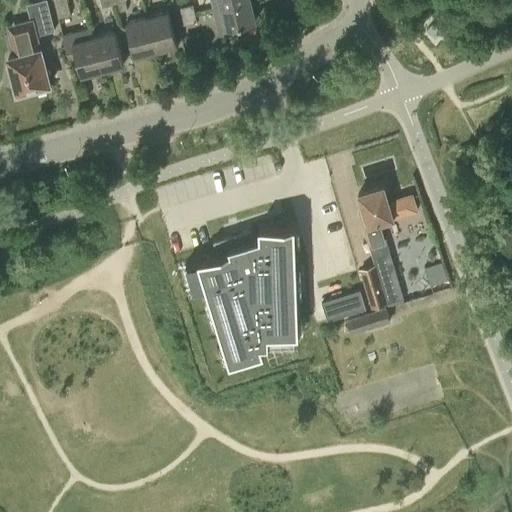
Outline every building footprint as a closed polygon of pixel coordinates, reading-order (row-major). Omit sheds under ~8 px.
[(34,0),(28,2),(32,18),(8,24),(12,38),(16,53),(7,55),(17,90),(31,87),(32,89),(48,84),(49,82),(40,47),(36,33),(53,28),(45,0),(34,0)] [(67,0),(53,0),(58,18),(71,15),(67,0)] [(113,0),(115,4),(117,12),(127,10),(125,1),(126,1),(125,0),(113,0)] [(210,0),(213,9),(250,0),(210,0)] [(256,20),(250,0),(213,9),(218,29),(256,20)] [(180,7),(182,17),(195,13),(193,4),(180,7)] [(176,44),(167,11),(147,16),(156,50),(176,44)] [(197,22),(195,13),(182,17),(184,25),(197,22)] [(134,56),(156,50),(147,16),(125,22),(134,56)] [(81,76),(102,70),(94,36),(91,27),(62,35),(64,43),(72,41),(81,76)] [(123,64),(115,30),(94,36),(102,70),(123,64)] [(361,213),(374,252),(388,248),(381,223),(394,219),(383,185),(358,193),(364,212),(361,213)] [(217,252),(185,261),(194,290),(206,286),(229,362),(264,351),(261,343),(269,343),(269,333),(299,332),(295,224),(259,225),(259,234),(254,236),(251,227),(213,239),(217,252)] [(385,307),(375,273),(374,268),(362,272),(363,273),(368,290),(374,310),(385,307)] [(365,307),(360,289),(321,301),(327,319),(365,307)] [(386,308),(347,319),(350,330),(389,318),(386,308)]
